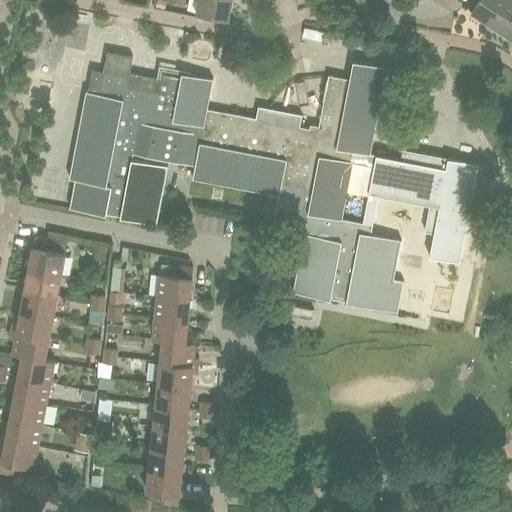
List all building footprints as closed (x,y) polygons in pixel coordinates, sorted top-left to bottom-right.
[(230,0),(197,0),(195,11),(227,18),(230,0)] [(490,22),(491,23),(505,0),(476,0),(470,9),(473,11),(471,15),(487,25),(490,22)] [(511,34),(511,0),(505,0),(491,23),(492,23),(490,27),(506,37),(508,34),(511,36),(511,34)] [(326,42),(328,31),(305,27),(302,38),(326,42)] [(74,178),(69,206),(105,213),(107,206),(120,208),(119,216),(155,223),(161,194),(126,187),(132,152),(156,157),(194,164),(191,177),(217,182),(230,112),(206,107),(212,77),(181,71),(180,76),(169,74),(168,79),(128,71),(131,55),(106,50),(102,70),(91,68),(87,90),(85,89),(68,177),(74,178)] [(299,125),(301,113),(257,105),(255,117),(230,112),(217,182),(277,194),(273,214),(305,220),(294,283),(292,290),(329,297),(329,296),(336,297),(336,298),(337,298),(345,299),(345,300),(346,301),(396,310),(402,279),(392,277),(400,238),(369,232),(371,223),(373,223),(379,194),(429,203),(424,230),(433,232),(429,256),(458,262),(477,162),(401,148),(399,158),(369,153),(386,66),(352,59),(348,78),(343,77),(327,74),(321,105),(317,129),(299,125)] [(33,235),(27,266),(60,273),(64,251),(46,247),(48,238),(33,235)] [(120,258),(113,258),(112,265),(120,266),(120,258)] [(155,294),(189,297),(192,266),(178,264),(177,274),(158,272),(155,294)] [(27,266),(23,287),(56,294),(60,273),(27,266)] [(52,315),(56,294),(23,287),(19,309),(52,315)] [(91,300),(103,302),(104,294),(91,293),(91,300)] [(155,294),(153,315),(187,319),(189,297),(155,294)] [(103,302),(91,300),(90,308),(103,309),(103,302)] [(107,311),(120,312),(121,305),(108,303),(107,311)] [(289,314),(311,319),(313,309),(291,304),(289,314)] [(52,315),(19,309),(17,322),(11,321),(10,329),(48,336),(52,315)] [(120,312),(107,311),(107,318),(119,319),(120,312)] [(184,341),(184,340),(187,319),(153,315),(151,338),(161,339),(184,341)] [(106,323),(105,331),(122,333),(122,324),(113,323),(106,323)] [(11,352),(21,354),(21,353),(44,358),(44,357),(48,336),(10,329),(9,337),(14,338),(11,352)] [(87,336),(86,344),(99,345),(100,338),(87,336)] [(161,339),(159,360),(197,364),(198,356),(193,356),(194,341),(184,340),(184,341),(161,339)] [(99,345),(86,344),(86,351),(98,352),(99,345)] [(104,347),(103,354),(116,356),(116,348),(104,347)] [(21,353),(21,354),(16,375),(49,381),(54,359),(44,357),(44,358),(21,353)] [(116,356),(103,354),(102,361),(115,363),(116,356)] [(197,364),(159,360),(156,381),(190,385),(191,371),(196,371),(197,364)] [(16,375),(12,396),(45,402),(49,381),(16,375)] [(156,381),(154,403),(187,407),(190,385),(156,381)] [(12,396),(8,417),(41,423),(45,402),(12,396)] [(199,408),(212,409),(213,402),(200,400),(199,408)] [(154,403),(152,424),(185,428),(187,407),(154,403)] [(212,409),(199,408),(199,415),(211,416),(212,409)] [(8,417),(4,438),(37,445),(41,423),(8,417)] [(152,424),(150,446),(183,449),(185,428),(152,424)] [(33,467),(37,445),(4,438),(0,460),(0,470),(12,472),(14,463),(33,467)] [(195,451),(207,452),(208,445),(196,443),(195,451)] [(150,446),(147,467),(181,471),(183,449),(150,446)] [(207,452),(195,451),(194,458),(207,459),(207,452)] [(177,503),(181,471),(147,467),(145,490),(164,491),(163,501),(177,503)]
